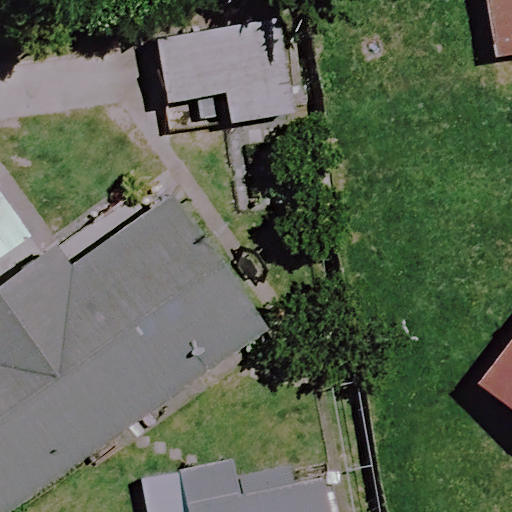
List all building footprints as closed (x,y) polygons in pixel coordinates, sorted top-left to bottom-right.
[(511,0),(468,0),(475,49),(511,44),(511,0)] [(285,111),(249,2),(133,40),(155,108),(215,88),(229,129),(285,111)] [(144,181),(49,251),(36,233),(0,258),(0,499),(246,319),(144,181)] [(511,424),(511,296),(451,380),(511,424)] [(308,511),(301,474),(220,490),(214,458),(145,470),(148,483),(100,491),(104,511),(308,511)]
